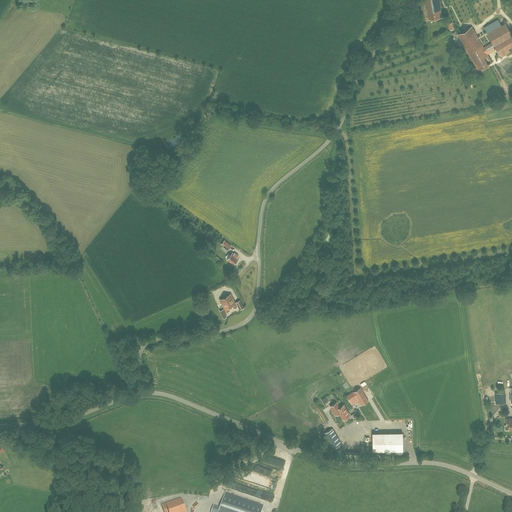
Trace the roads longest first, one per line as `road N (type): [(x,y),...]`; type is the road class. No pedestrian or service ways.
road 1 (unclassified): [(138,393),(137,358),(146,345),(229,329),(252,313),(266,196),(335,132),(408,0)]
road 2 (unclassified): [(138,393),(173,397),(322,460),(435,463),(511,493)]
road 3 (unclassified): [(0,427),(61,422),(138,393)]
